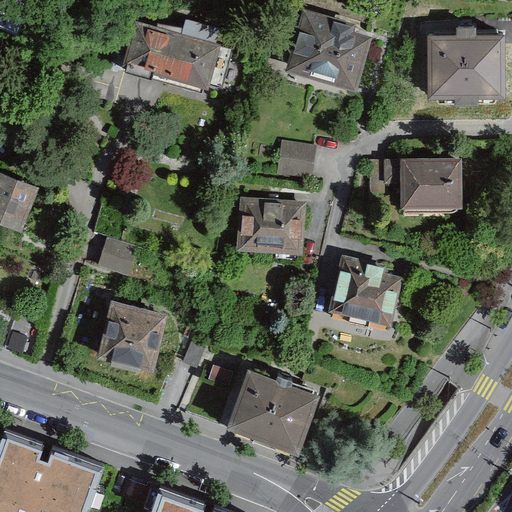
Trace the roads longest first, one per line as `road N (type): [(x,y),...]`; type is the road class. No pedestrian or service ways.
road 1 (residential): [(0,387),(256,474),(326,511)]
road 2 (tertiary): [(511,338),(457,431),(394,511)]
